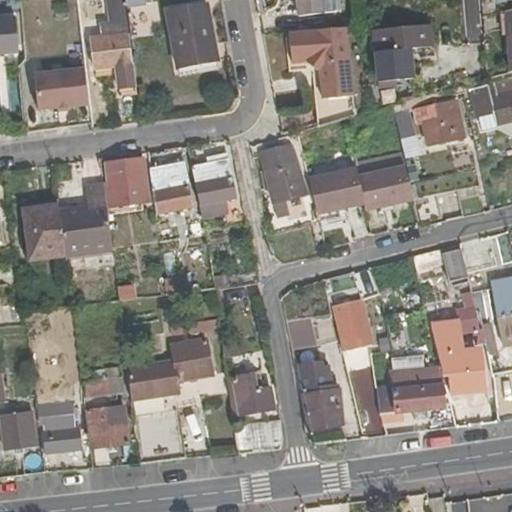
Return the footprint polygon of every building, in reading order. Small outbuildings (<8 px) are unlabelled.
[(107,0),(109,8),(127,6),(126,0),(107,0)] [(297,0),(299,15),(323,12),(321,0),(297,0)] [(176,69),(217,62),(207,6),(166,13),(176,69)] [(0,55),(18,54),(16,18),(0,19),(0,55)] [(431,25),(371,31),(373,54),(411,49),(434,47),(431,25)] [(344,27),(289,32),(291,64),(308,62),(318,71),(321,101),(350,98),(344,27)] [(127,34),(90,38),(93,70),(116,67),(120,97),(135,95),(130,58),(127,34)] [(414,81),(411,49),(373,54),(377,85),(414,81)] [(218,69),(217,62),(176,69),(177,76),(218,69)] [(88,105),(84,69),(34,75),(37,110),(88,105)] [(496,124),(511,120),(511,91),(489,96),(487,88),(468,91),(475,119),(494,115),(496,124)] [(421,121),(426,146),(464,138),(456,103),(435,107),(437,118),(421,121)] [(410,123),(398,126),(400,139),(413,136),(410,123)] [(275,141),(260,146),(273,204),(312,196),(308,177),(299,134),(275,141)] [(207,165),(191,167),(198,207),(233,201),(226,157),(206,160),(207,165)] [(107,187),(102,187),(105,207),(148,202),(142,160),(104,165),(107,187)] [(364,203),(365,210),(413,200),(406,166),(358,175),(364,203)] [(147,170),(153,216),(189,211),(184,173),(164,176),(163,168),(147,170)] [(308,177),(312,196),(314,205),(316,211),(335,208),(364,203),(358,175),(357,168),(308,177)] [(63,254),(110,249),(105,207),(102,187),(84,190),(86,210),(58,213),(63,254)] [(57,205),(56,197),(20,201),(21,208),(57,205)] [(28,263),(64,259),(63,254),(58,213),(57,205),(21,208),(28,263)] [(307,223),(318,221),(316,211),(314,205),(304,207),(307,223)] [(318,221),(319,226),(338,222),(335,208),(316,211),(318,221)] [(466,251),(470,270),(503,264),(499,244),(466,251)] [(64,259),(64,262),(110,256),(110,249),(63,254),(64,259)] [(448,284),(466,279),(459,251),(441,256),(448,284)] [(214,290),(244,287),(243,275),(230,276),(227,257),(215,258),(218,275),(212,275),(214,290)] [(408,310),(423,307),(417,280),(401,284),(408,310)] [(162,285),(164,297),(177,295),(175,284),(162,285)] [(501,347),(511,345),(511,284),(491,287),(501,347)] [(147,287),(149,299),(164,297),(162,285),(147,287)] [(115,294),(116,303),(130,301),(128,286),(114,288),(115,294)] [(101,296),(101,305),(116,303),(115,294),(101,296)] [(369,347),(359,307),(334,313),(344,353),(369,347)] [(463,335),(479,332),(473,308),(458,313),(463,335)] [(312,349),(338,344),(331,316),(307,320),(312,349)] [(285,323),(290,352),(312,349),(307,320),(285,323)] [(188,326),(190,334),(190,337),(218,334),(216,322),(188,326)] [(43,345),(41,326),(31,327),(33,346),(43,345)] [(168,329),(169,336),(190,334),(188,326),(168,329)] [(479,332),(487,364),(495,363),(488,330),(479,332)] [(483,393),(478,351),(460,352),(458,338),(444,340),(450,397),(483,393)] [(219,341),(222,360),(237,357),(234,339),(219,341)] [(172,359),(175,382),(210,377),(205,342),(170,347),(172,359)] [(124,366),(128,400),(176,393),(175,382),(172,359),(124,366)] [(322,372),(322,368),(299,371),(308,433),(344,427),(338,390),(332,391),(328,372),(322,372)] [(376,388),(379,416),(442,409),(438,369),(391,374),(392,387),(376,388)] [(83,384),(85,400),(121,396),(120,380),(108,381),(107,372),(91,373),(92,384),(83,384)] [(225,379),(231,419),(273,413),(270,388),(255,390),(253,375),(225,379)] [(83,413),(88,451),(128,446),(123,407),(83,413)] [(130,413),(137,466),(185,461),(178,407),(130,413)] [(0,421),(4,453),(34,448),(30,413),(0,416),(0,421)] [(45,455),(78,451),(74,429),(72,429),(70,415),(41,419),(45,455)] [(232,427),(237,455),(281,451),(282,435),(280,421),(232,427)] [(67,456),(68,472),(90,470),(88,454),(67,456)]
